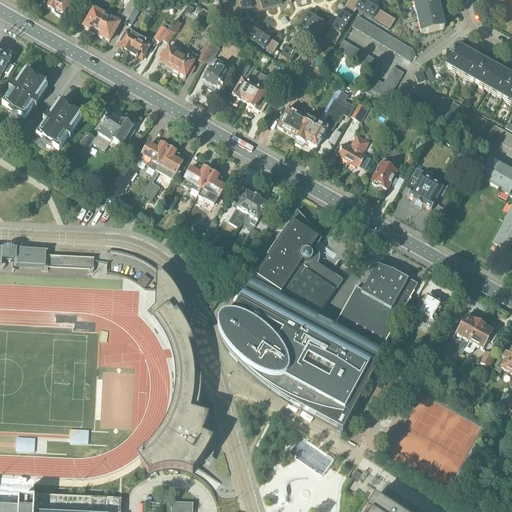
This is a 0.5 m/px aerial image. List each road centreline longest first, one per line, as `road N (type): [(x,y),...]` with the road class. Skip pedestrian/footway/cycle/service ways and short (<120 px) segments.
road 1 (secondary): [(0,12),(511,302)]
road 2 (unclassified): [(217,389),(194,302),(167,263),(124,242),(0,236)]
road 3 (unclassified): [(438,511),(277,403),(246,388),(217,389)]
road 4 (unclassified): [(253,511),(217,389)]
